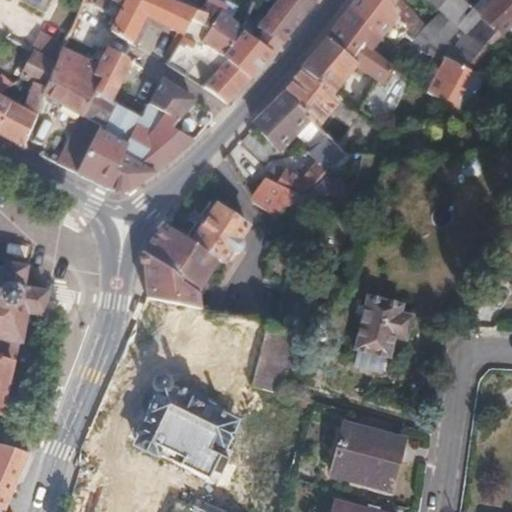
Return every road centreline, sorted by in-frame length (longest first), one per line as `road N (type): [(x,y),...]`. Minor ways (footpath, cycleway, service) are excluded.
road 1 (tertiary): [(164,197),(336,0)]
road 2 (tertiary): [(38,511),(118,292)]
road 3 (residential): [(441,511),(461,373),(468,358),(511,355)]
